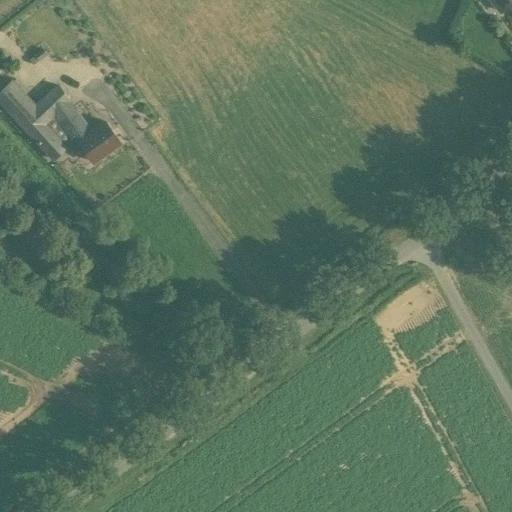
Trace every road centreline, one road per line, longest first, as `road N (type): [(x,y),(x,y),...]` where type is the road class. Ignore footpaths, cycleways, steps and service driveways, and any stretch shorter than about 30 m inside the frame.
road 1 (unclassified): [(60,511),(511,179)]
road 2 (unknown): [(419,251),(511,415)]
